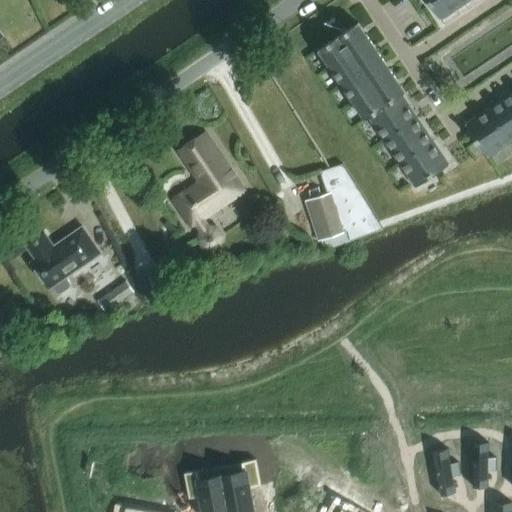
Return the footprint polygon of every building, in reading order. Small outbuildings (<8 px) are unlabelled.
[(464,4),(461,0),(427,0),(441,20),(464,4)] [(331,68),(370,41),(359,23),(319,50),(331,68)] [(331,68),(343,85),(382,58),(370,41),(331,68)] [(343,85),(354,103),(394,76),(382,58),(343,85)] [(366,120),(370,118),(403,95),(406,93),(394,76),(354,103),(366,120)] [(511,142),(511,141),(511,93),(489,109),(511,142)] [(403,95),(370,118),(385,141),(418,119),(403,95)] [(488,158),(511,142),(489,109),(466,125),(488,158)] [(385,141),(401,164),(434,142),(418,119),(385,141)] [(191,227),(195,224),(201,233),(200,241),(204,247),(212,249),(219,245),(220,236),(215,229),(208,228),(202,219),(244,191),(205,133),(178,151),(202,186),(195,191),(192,187),(173,201),(191,227)] [(434,142),(401,164),(417,187),(450,165),(434,142)] [(326,195),(308,201),(321,240),(346,232),(348,241),(382,228),(355,185),(326,195)] [(31,263),(49,289),(52,287),(56,293),(60,294),(69,287),(69,283),(65,278),(100,253),(82,227),(53,247),(44,234),(26,246),(35,260),(31,263)] [(105,312),(133,292),(126,281),(97,301),(105,312)] [(472,442),(472,487),(474,487),(474,485),(486,485),(486,487),(488,487),(488,471),(496,471),(496,458),(488,458),(488,442),(486,442),(486,446),(474,446),(474,442),(472,442)] [(434,451),(432,451),(440,495),(442,495),(441,493),(454,491),(454,493),(455,493),(453,476),(460,475),(458,462),(450,464),(448,449),(446,449),(447,452),(434,455),(434,451)] [(256,460),(220,466),(228,511),(252,511),(248,487),(260,485),(256,460)] [(283,463),(277,487),(289,490),(283,511),(309,511),(314,494),(318,494),(321,482),(294,475),(296,466),(283,463)] [(228,511),(220,466),(184,473),(189,498),(201,496),(204,511),(228,511)] [(496,502),(495,511),(511,511),(511,502),(510,502),(510,506),(497,506),(497,502),(496,502)]
